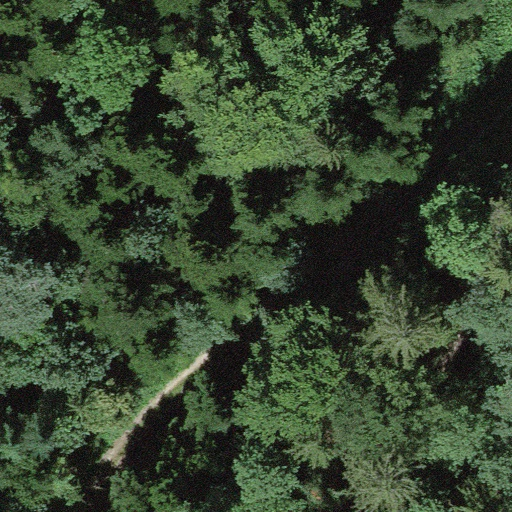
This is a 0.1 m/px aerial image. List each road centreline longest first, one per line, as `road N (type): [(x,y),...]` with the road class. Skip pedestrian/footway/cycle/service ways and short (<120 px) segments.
road 1 (track): [(85,511),(135,431),(439,166),(511,89)]
road 2 (track): [(511,255),(401,511)]
